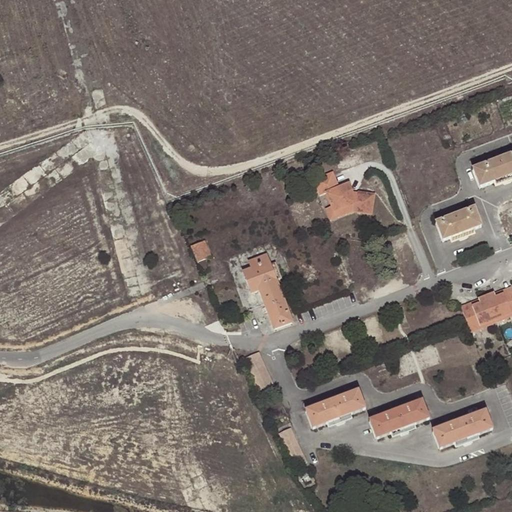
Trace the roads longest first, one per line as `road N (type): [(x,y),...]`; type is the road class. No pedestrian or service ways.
road 1 (residential): [(230,339),(271,341),(511,251)]
road 2 (unclassified): [(0,357),(45,354),(131,320),(230,339)]
